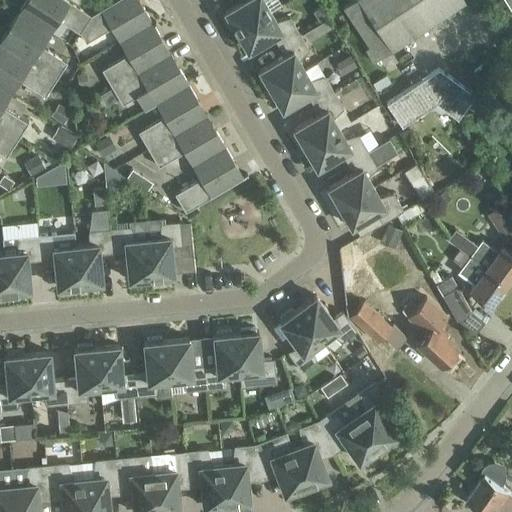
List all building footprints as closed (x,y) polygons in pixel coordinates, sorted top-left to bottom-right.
[(81,32),(86,40),(91,13),(70,0),(25,0),(19,11),(51,31),(59,18),(81,32)] [(113,0),(91,13),(86,40),(111,25),(119,39),(152,20),(144,5),(141,7),(136,0),(113,0)] [(235,25),(237,29),(270,9),(264,0),(242,0),(226,10),(227,12),(223,15),(231,27),(235,25)] [(465,0),(464,0),(353,0),(343,7),(369,46),(365,49),(374,61),(465,0)] [(319,20),(329,14),(323,4),(313,10),(319,20)] [(270,9),(237,29),(248,48),(273,34),(279,44),(299,32),(290,15),(276,19),(270,9)] [(51,31),(19,11),(0,39),(0,41),(56,78),(67,61),(42,44),(51,31)] [(161,35),(152,20),(119,39),(128,53),(102,68),(112,85),(171,51),(170,50),(167,52),(158,36),(161,35)] [(319,34),(315,26),(304,32),(309,40),(319,34)] [(269,84),(271,88),(305,68),(299,58),(309,48),(299,32),(279,44),(284,54),(260,68),(261,71),(258,73),(265,86),(269,84)] [(45,94),(56,78),(0,41),(0,84),(12,92),(20,78),(45,94)] [(143,108),(156,101),(189,82),(180,67),(177,69),(168,53),(171,51),(112,85),(122,102),(136,95),(143,108)] [(359,66),(351,53),(338,62),(345,74),(359,66)] [(439,67),(387,102),(402,125),(437,102),(458,117),(475,93),(439,67)] [(305,68),(271,88),(283,107),(307,93),(313,103),(334,91),(324,74),(311,78),(305,68)] [(75,76),(78,89),(89,86),(86,73),(75,76)] [(189,82),(156,101),(164,115),(138,130),(149,147),(207,113),(207,112),(204,114),(195,99),(197,97),(189,82)] [(3,105),(12,92),(0,84),(0,126),(17,138),(28,121),(3,105)] [(117,99),(111,88),(100,95),(106,105),(117,99)] [(303,143),(306,147),(339,127),(333,117),(344,107),(334,91),(313,103),(319,113),(294,127),(296,130),(292,132),(300,145),(303,143)] [(59,102),(52,114),(64,123),(72,110),(59,102)] [(207,114),(207,113),(149,147),(159,164),(184,150),(192,163),(225,144),(217,129),(213,131),(204,115),(207,114)] [(60,125),(53,136),(71,148),(78,136),(60,125)] [(0,150),(6,155),(17,138),(0,126),(0,150)] [(339,127),(306,147),(317,166),(342,151),(347,161),(368,149),(359,133),(345,137),(339,127)] [(118,147),(110,134),(95,143),(103,156),(118,147)] [(225,144),(192,163),(200,177),(175,192),(185,210),(248,173),(247,172),(240,176),(231,161),(234,159),(225,144)] [(338,201),(340,205),(374,185),(368,175),(378,166),(368,149),(347,161),(353,171),(329,186),(330,188),(327,191),(334,203),(338,201)] [(39,154),(25,162),(31,174),(45,166),(39,154)] [(429,183),(415,162),(403,170),(417,191),(429,183)] [(132,167),(126,177),(148,190),(154,181),(132,167)] [(38,184),(46,183),(45,171),(37,176),(38,184)] [(0,178),(0,183),(9,189),(15,180),(4,173),(0,178)] [(374,185),(340,205),(352,224),(376,210),(382,221),(403,209),(393,191),(380,195),(374,185)] [(93,187),(95,204),(107,203),(105,186),(93,187)] [(447,188),(437,196),(444,204),(453,196),(447,188)] [(420,200),(403,209),(397,212),(403,222),(426,209),(420,200)] [(511,231),(511,211),(506,202),(496,208),(511,232),(511,231)] [(88,243),(76,244),(80,283),(84,282),(85,286),(99,285),(99,281),(102,280),(99,252),(113,250),(111,227),(109,207),(92,208),(88,243)] [(2,235),(37,234),(36,219),(1,220),(2,235)] [(159,235),(148,236),(151,275),(156,275),(156,279),(171,278),(171,273),(174,273),(171,245),(183,243),(180,219),(161,221),(159,235)] [(403,229),(388,222),(380,240),(395,246),(403,229)] [(129,278),(151,275),(148,236),(136,238),(132,224),(111,227),(113,250),(126,249),(129,278)] [(447,238),(463,250),(463,249),(470,254),(471,253),(508,282),(511,275),(511,250),(503,244),(498,250),(482,238),(478,244),(456,227),(447,238)] [(55,256),(57,285),(80,283),(76,244),(65,245),(60,232),(52,233),(41,234),(38,234),(41,258),(55,256)] [(3,237),(4,251),(8,290),(13,289),(13,294),(28,292),(27,288),(31,288),(28,259),(41,258),(38,234),(3,237)] [(491,304),(508,282),(471,253),(470,254),(463,249),(463,250),(455,260),(462,266),(459,270),(475,282),(470,289),(491,304)] [(0,290),(8,290),(4,251),(0,251),(0,290)] [(472,310),(451,273),(437,283),(457,319),(472,310)] [(316,294),(298,307),(321,339),(331,331),(341,341),(357,329),(343,310),(333,317),(316,294)] [(446,329),(439,323),(448,314),(427,294),(418,304),(412,298),(402,309),(426,330),(416,342),(441,365),(443,362),(446,363),(451,358),(450,354),(459,345),(444,332),(446,329)] [(391,325),(364,299),(349,314),(365,328),(361,334),(370,343),(375,337),(378,339),(391,325)] [(312,345),(321,339),(298,307),(295,310),(292,306),(280,315),(282,319),(280,320),(297,344),(288,350),(302,370),(318,358),(312,345)] [(236,332),(240,370),(242,384),(275,381),(273,357),(261,358),(259,329),(256,330),(255,325),(240,327),(241,331),(236,332)] [(240,370),(236,332),(232,332),(231,328),(217,329),(217,334),(214,334),(217,362),(204,364),(207,387),(227,385),(229,372),(240,370)] [(134,370),(137,394),(157,392),(159,378),(170,377),(167,339),(162,339),(162,335),(147,336),(147,340),(144,341),(147,369),(134,370)] [(207,387),(204,364),(192,365),(189,336),(167,339),(170,377),(182,376),(186,389),(207,387)] [(65,377),(67,401),(87,399),(89,385),(101,384),(97,345),(92,346),(92,342),(77,343),(78,347),(74,348),(77,376),(65,377)] [(97,345),(101,384),(112,383),(117,396),(137,394),(134,370),(122,372),(119,343),(97,345)] [(355,350),(361,357),(369,352),(364,344),(355,350)] [(31,391),(27,352),(23,353),(22,349),(8,350),(8,354),(5,354),(8,383),(0,383),(0,407),(18,406),(19,392),(31,391)] [(27,352),(31,391),(43,390),(47,403),(67,401),(65,377),(52,378),(50,350),(27,352)] [(341,372),(331,378),(330,379),(337,389),(347,382),(341,372)] [(328,396),(337,389),(330,379),(320,386),(328,396)] [(355,414),(380,449),(394,439),(392,436),(396,433),(381,412),(391,404),(375,381),(358,393),(365,407),(355,414)] [(306,393),(303,382),(292,386),(295,397),(306,393)] [(294,397),(290,385),(279,389),(283,401),(294,397)] [(365,459),(380,449),(355,414),(346,421),(334,409),(319,420),(332,446),(344,437),(359,459),(363,456),(365,459)] [(233,418),(220,420),(222,433),(229,432),(234,426),(233,418)] [(304,443),(293,447),(307,487),(324,481),(322,477),(327,476),(318,451),(332,446),(319,420),(301,427),(304,443)] [(69,421),(60,422),(61,433),(70,432),(69,421)] [(0,422),(0,435),(0,438),(15,437),(14,422),(0,422)] [(113,444),(112,431),(99,433),(100,440),(106,445),(113,444)] [(287,432),(273,437),(255,444),(262,472),(276,466),(285,491),(290,490),(291,493),(307,487),(293,447),(287,432)] [(44,435),(45,445),(53,444),(52,435),(44,435)] [(234,462),(223,463),(227,505),(244,504),(244,500),(249,500),(246,474),(262,472),(255,444),(236,446),(234,462)] [(186,451),(189,479),(202,478),(204,504),(209,504),(210,507),(227,505),(223,463),(211,465),(206,449),(186,451)] [(176,480),(189,479),(186,451),(166,453),(165,469),(153,470),(157,511),(159,511),(175,511),(174,507),(179,507),(176,480)] [(139,511),(157,511),(153,470),(141,471),(137,456),(117,458),(119,486),(132,485),(135,511),(140,510),(139,511)] [(95,476),(83,477),(86,511),(109,511),(107,487),(119,486),(117,458),(96,460),(95,476)] [(72,473),(92,474),(92,461),(72,461),(72,473)] [(47,464),(50,493),(62,492),(64,511),(86,511),(83,477),(72,478),(67,462),(47,464)] [(39,511),(37,494),(50,493),(47,464),(27,466),(25,483),(14,484),(16,511),(39,511)] [(507,511),(511,511),(511,491),(508,489),(509,488),(486,471),(468,496),(488,511),(492,511),(498,504),(507,511)] [(16,511),(14,484),(2,485),(0,477),(0,511),(16,511)]
